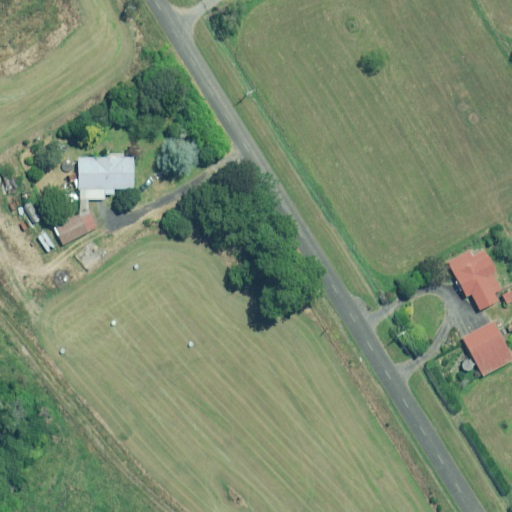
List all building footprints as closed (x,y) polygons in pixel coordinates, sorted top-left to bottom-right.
[(133,189),(133,158),(78,158),(78,200),(104,200),(104,194),(113,194),(113,189),(133,189)] [(97,228),(88,211),(54,229),(62,246),(97,228)] [(103,259),(91,244),(77,255),(89,270),(103,259)] [(486,276),(493,273),(495,272),(482,246),(448,263),(465,297),(471,294),(479,311),(499,301),(486,276)] [(511,288),(501,295),(507,305),(511,302),(511,288)] [(511,359),(511,358),(493,322),(462,338),(482,376),(511,359)]
